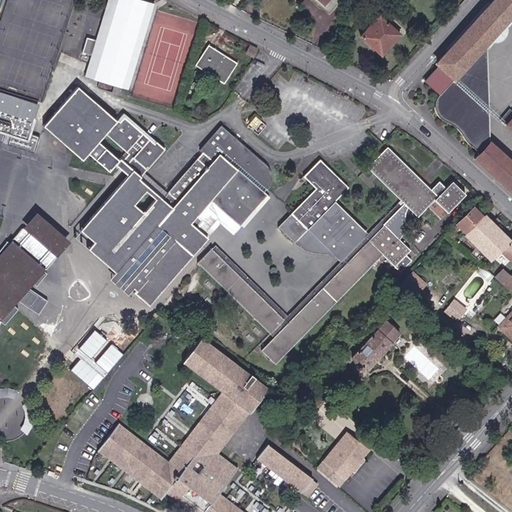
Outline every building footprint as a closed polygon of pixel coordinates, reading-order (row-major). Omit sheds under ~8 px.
[(155,3),(145,0),(108,0),(88,74),(132,86),(155,3)] [(323,0),(334,9),(341,0),(323,0)] [(451,82),(487,43),(511,14),(511,0),(493,0),(437,63),(440,66),(433,73),(426,80),(442,94),(451,82)] [(326,27),(332,17),(326,13),(320,23),(326,27)] [(380,16),(361,37),(382,56),(390,47),(401,35),(380,16)] [(451,82),(442,94),(439,99),(437,103),(436,107),(436,111),(436,113),(437,115),(438,117),(440,119),(442,121),(445,122),(447,123),(450,123),(452,124),(454,126),(457,128),(458,130),(460,132),(461,135),(461,136),(462,138),(464,140),(465,142),(467,143),(469,144),(470,144),(473,147),(476,149),(478,153),(491,139),(487,43),(451,82)] [(209,44),(196,65),(225,83),(238,62),(209,44)] [(88,251),(110,270),(127,284),(133,290),(137,293),(135,295),(150,307),(157,298),(208,240),(195,230),(198,227),(201,223),(196,219),(210,203),(220,211),(213,219),(221,226),(233,236),(240,228),(240,229),(247,221),(267,197),(263,193),(270,185),(271,180),(271,179),(271,175),(270,172),(269,169),(267,165),(221,127),(200,152),(202,155),(163,201),(154,194),(139,181),(164,153),(124,116),(117,124),(79,90),(44,129),(83,163),(89,156),(109,174),(115,168),(126,178),(84,227),(84,237),(94,245),(88,251)] [(0,139),(33,150),(37,135),(32,134),(41,104),(0,91),(0,139)] [(511,158),(491,139),(478,153),(474,158),(509,191),(511,187),(511,115),(505,122),(511,129),(511,158)] [(198,267),(271,336),(254,353),(257,356),(260,353),(275,366),(346,293),(382,255),(401,273),(412,262),(406,256),(410,251),(397,240),(401,235),(403,230),(402,218),(404,213),(408,210),(417,219),(428,208),(441,221),(465,196),(452,184),(445,191),(438,184),(430,192),(386,150),(367,170),(401,203),(324,282),(289,318),(215,248),(212,251),(198,267)] [(278,231),(295,247),(304,252),(307,253),(312,253),(316,253),(319,253),(323,254),(327,256),(331,257),(334,260),(337,262),(354,244),(365,233),(334,203),(347,189),(318,162),(302,179),(316,191),(278,231)] [(473,207),(456,224),(459,227),(465,233),(482,215),(478,211),(473,207)] [(482,215),(465,233),(493,259),(505,247),(511,241),(501,232),(482,215)] [(450,236),(459,227),(456,224),(447,233),(450,236)] [(0,320),(2,322),(5,325),(24,305),(40,315),(49,301),(34,292),(49,275),(46,273),(59,258),(26,228),(12,244),(9,242),(0,253),(0,320)] [(417,293),(427,283),(413,270),(404,281),(417,293)] [(501,284),(511,293),(511,275),(511,274),(501,284)] [(453,297),(444,311),(458,320),(467,307),(453,297)] [(511,323),(509,321),(500,330),(511,340),(511,323)] [(376,328),(369,335),(371,337),(376,331),(380,335),(382,332),(376,328)] [(78,347),(106,372),(123,353),(108,340),(94,329),(78,347)] [(357,369),(359,369),(360,366),(366,372),(375,362),(377,366),(380,368),(380,364),(378,362),(384,357),(385,359),(388,359),(387,355),(383,353),(391,345),(380,335),(376,331),(371,337),(351,358),(354,360),(352,362),(355,364),(354,366),(357,369)] [(271,388),(208,337),(205,340),(267,392),(271,388)] [(190,358),(253,411),(267,392),(205,340),(190,358)] [(71,368),(93,387),(103,376),(81,357),(71,368)] [(238,468),(219,453),(253,411),(190,358),(187,361),(222,390),(167,461),(120,424),(96,451),(160,501),(166,493),(191,511),(242,511),(219,493),(238,468)] [(52,424),(80,391),(65,379),(38,411),(52,424)] [(317,409),(324,399),(308,386),(300,395),(317,409)] [(0,397),(3,397),(8,398),(13,399),(17,390),(13,388),(9,387),(4,387),(0,387),(0,397)] [(22,427),(20,430),(28,436),(33,425),(35,416),(34,409),(33,404),(30,399),(27,396),(24,394),(18,401),(21,405),(25,409),(25,415),(24,422),(22,427)] [(368,451),(347,433),(324,460),(345,478),(351,471),(362,457),(368,451)] [(308,498),(319,484),(268,444),(257,458),(308,498)] [(362,457),(351,471),(354,474),(365,460),(362,457)]
